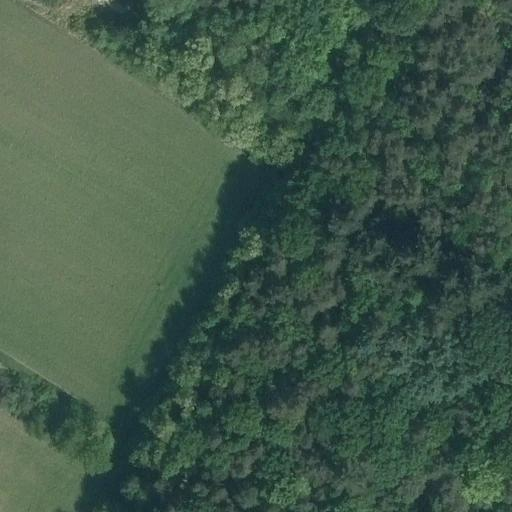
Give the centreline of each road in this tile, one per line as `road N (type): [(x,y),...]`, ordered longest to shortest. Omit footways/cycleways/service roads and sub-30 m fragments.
road 1 (track): [(123,511),(377,0)]
road 2 (track): [(511,322),(277,202)]
